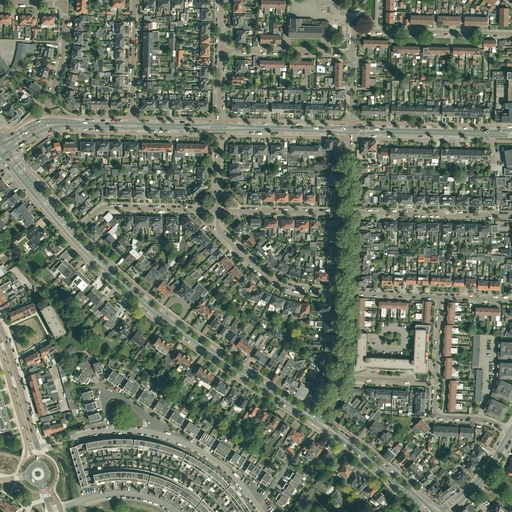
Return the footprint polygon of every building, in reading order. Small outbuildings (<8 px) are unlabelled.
[(493,6),(495,4),(498,0),(497,0),(490,0),(489,3),(491,5),(488,9),(491,11),(491,10),(493,8),(494,6),(493,6)] [(91,21),(91,16),(83,16),(83,18),(83,19),(75,19),(75,20),(75,24),(83,24),(83,21),(91,21)] [(316,21),(312,21),(312,19),(300,19),(290,18),(290,26),(288,26),(288,37),(321,38),(321,34),(328,34),(328,21),(321,21),(316,21)] [(242,20),(233,20),(233,24),(234,24),(234,27),(243,27),(244,27),(244,29),(251,29),(251,27),(247,26),(247,24),(246,24),(246,20),(242,20)] [(14,26),(14,40),(24,40),(24,37),(20,37),(20,31),(18,31),(18,26),(14,26)] [(85,46),(88,46),(88,41),(82,41),(82,38),(73,38),(73,41),(74,41),(74,43),(82,43),(82,46),(85,46)] [(53,48),(45,47),(45,46),(39,45),(39,49),(41,49),(41,52),(53,54),(54,49),(53,49),(53,48)] [(81,56),(81,52),(73,51),(72,58),(81,59),(81,60),(83,61),(86,61),(89,61),(89,60),(87,58),(86,57),(82,57),(82,56),(81,56)] [(49,68),(42,66),(43,62),(37,60),(35,66),(37,67),(37,70),(48,74),(49,69),(49,68)] [(81,68),(78,67),(70,65),(69,71),(75,72),(80,73),(79,75),(82,76),(88,77),(89,74),(83,73),(83,72),(80,72),(81,71),(80,71),(81,68)] [(12,66),(10,68),(6,72),(7,74),(10,77),(16,71),(17,68),(12,66)] [(46,78),(48,74),(37,70),(36,73),(33,72),(32,74),(29,73),(28,76),(31,78),(37,80),(38,76),(45,79),(45,78),(46,78)] [(79,75),(79,76),(68,73),(68,76),(67,75),(66,78),(67,78),(67,79),(75,81),(76,78),(85,80),(85,78),(82,77),(82,76),(79,75)] [(9,78),(10,77),(7,74),(0,78),(0,84),(0,85),(4,82),(9,78)] [(511,86),(511,78),(497,79),(497,87),(511,86)] [(74,85),(75,81),(67,79),(65,84),(67,85),(67,86),(77,89),(78,87),(74,85)] [(37,94),(40,88),(38,87),(39,85),(34,82),(33,84),(27,81),(26,83),(29,85),(28,88),(37,94)] [(511,86),(497,87),(496,102),(502,102),(511,102),(511,86)] [(29,94),(26,92),(20,87),(19,89),(23,93),(21,95),(22,96),(19,100),(23,102),(22,103),(27,107),(28,106),(29,107),(31,104),(30,104),(33,100),(28,96),(29,94)] [(68,102),(73,98),(72,96),(72,95),(73,91),(67,90),(66,93),(64,95),(66,99),(68,102)] [(100,101),(100,96),(100,92),(97,92),(97,96),(97,101),(91,101),(91,108),(100,108),(100,101)] [(87,98),(86,98),(86,93),(83,93),(83,98),(82,98),(82,99),(83,99),(83,106),(86,106),(86,108),(91,108),(91,101),(91,98),(87,98)] [(108,103),(108,95),(105,95),(105,100),(104,100),(104,101),(100,101),(100,108),(100,109),(103,109),(103,108),(108,108),(108,103)] [(311,101),(306,101),(306,96),(303,96),(303,99),(303,104),(305,104),(305,113),(306,113),(306,114),(309,114),(309,113),(311,113),(311,104),(311,101)] [(266,100),(266,103),(263,103),(264,97),(261,97),(260,103),(261,103),(261,112),(263,112),(263,113),(266,113),(266,112),(267,112),(267,106),(269,106),(269,100),(266,100)] [(76,106),(80,106),(80,99),(75,99),(75,100),(73,98),(68,102),(70,105),(71,104),(74,108),(76,106)] [(277,112),(277,104),(272,104),(272,100),(269,100),(269,106),(271,106),(271,112),(272,112),(272,113),(275,113),(275,112),(277,112)] [(511,102),(502,102),(502,104),(502,121),(504,121),(504,122),(511,122),(511,102)] [(7,116),(15,111),(12,108),(15,106),(13,104),(4,111),(6,113),(5,113),(7,116)] [(386,114),(386,112),(390,112),(390,105),(386,104),(386,106),(380,106),(380,114),(382,114),(382,115),(385,115),(385,114),(386,114)] [(18,117),(21,114),(21,113),(18,108),(15,111),(7,116),(11,122),(13,120),(14,120),(18,117)] [(326,160),(326,155),(326,152),(326,149),(332,149),(332,140),(326,140),(326,144),(325,144),(325,149),(324,149),(324,160),(326,160)] [(88,142),(85,142),(85,141),(84,141),(83,141),(82,141),(82,142),(81,142),(81,151),(78,151),(78,156),(81,156),(81,157),(84,157),(84,151),(87,151),(88,142)] [(377,141),(369,141),(369,156),(368,158),(373,158),(374,155),(375,153),(374,153),(374,152),(377,152),(377,141)] [(57,153),(58,156),(62,155),(59,142),(53,143),(55,149),(56,148),(56,150),(57,153)] [(175,157),(183,157),(183,152),(183,144),(183,143),(180,143),(180,144),(177,144),(177,147),(175,147),(175,157)] [(230,149),(231,149),(230,154),(234,154),(234,160),(233,160),(233,164),(238,164),(238,154),(237,154),(237,145),(233,145),(230,145),(230,149)] [(277,155),(278,146),(274,145),(274,146),(271,146),(271,153),(268,153),(268,162),(270,162),(270,160),(274,160),(274,158),(277,158),(277,155)] [(320,146),(320,145),(317,145),(317,146),(314,146),(314,147),(314,156),(323,156),(323,152),(320,152),(320,146)] [(287,153),(284,153),(283,153),(283,146),(281,146),(278,146),(277,155),(281,155),(281,161),(284,161),(284,162),(287,162),(287,153)] [(297,161),(297,147),(294,147),(294,146),(291,146),(291,147),(291,152),(288,152),(288,160),(291,160),(291,157),(294,157),(294,162),(297,162),(297,161)] [(44,152),(44,153),(41,150),(37,153),(37,152),(34,155),(34,156),(34,157),(35,158),(36,159),(36,158),(38,161),(39,160),(46,154),(44,152)] [(47,157),(47,156),(46,154),(39,160),(39,161),(38,162),(40,165),(41,163),(42,164),(48,159),(47,157)] [(49,173),(53,170),(55,168),(53,165),(56,162),(54,160),(44,168),(47,171),(47,172),(47,173),(48,173),(49,173)] [(373,168),(373,167),(378,167),(378,165),(368,164),(368,161),(365,161),(362,161),(362,164),(362,165),(361,165),(361,172),(368,172),(368,168),(373,168)] [(314,170),(314,173),(316,173),(317,173),(320,169),(323,165),(324,164),(314,164),(314,165),(314,170)] [(57,183),(61,180),(64,178),(61,175),(64,172),(62,170),(52,177),(55,181),(54,181),(56,183),(57,183)] [(62,191),(69,185),(67,182),(71,178),(69,176),(64,181),(59,185),(60,187),(59,188),(62,191)] [(76,184),(74,185),(72,182),(69,185),(62,191),(64,194),(65,193),(67,195),(72,190),(72,191),(78,186),(76,184)] [(201,189),(204,186),(203,185),(203,182),(196,182),(196,185),(193,185),(192,186),(194,188),(199,192),(201,190),(201,189)] [(240,183),(233,183),(233,186),(232,187),(234,190),(236,193),(241,189),(240,187),(240,186),(240,183)] [(0,193),(2,196),(5,194),(10,190),(6,184),(0,189),(2,190),(0,191),(0,193)] [(325,195),(330,195),(339,196),(339,190),(335,190),(335,189),(329,189),(329,186),(325,186),(325,195)] [(72,202),(79,196),(77,193),(80,190),(79,188),(73,192),(74,192),(69,197),(70,199),(69,199),(72,202)] [(196,194),(199,192),(194,188),(192,190),(192,189),(189,189),(188,196),(192,196),(193,197),(195,194),(196,194)] [(242,198),(243,197),(246,197),(246,189),(243,189),(242,190),(241,189),(236,193),(239,195),(240,195),(242,198)] [(0,204),(2,203),(3,205),(9,201),(11,205),(20,199),(20,198),(19,196),(18,196),(16,193),(11,196),(10,194),(0,201),(0,204)] [(79,196),(72,202),(75,205),(75,204),(76,206),(82,202),(88,197),(86,195),(84,196),(82,194),(79,196)] [(91,206),(87,201),(86,200),(84,202),(85,203),(78,208),(80,210),(80,211),(83,214),(86,211),(85,211),(88,208),(88,209),(91,206)] [(33,221),(32,219),(34,217),(26,208),(27,207),(23,203),(10,213),(15,219),(21,214),(27,221),(26,221),(25,223),(25,224),(27,227),(33,221)] [(132,224),(132,222),(132,217),(132,216),(128,216),(126,216),(125,225),(124,225),(122,227),(126,231),(128,228),(128,224),(132,224)] [(138,229),(138,227),(142,227),(142,225),(142,216),(139,216),(139,217),(136,217),(136,222),(136,226),(136,227),(134,227),(133,231),(133,234),(136,234),(136,232),(138,232),(138,229)] [(189,225),(192,221),(190,219),(188,219),(188,218),(183,218),(183,221),(182,221),(182,225),(186,225),(186,227),(185,228),(185,232),(185,233),(185,231),(187,229),(188,227),(189,225)] [(260,221),(260,219),(250,219),(250,220),(245,220),(249,230),(253,230),(253,226),(260,226),(260,224),(260,221)] [(247,233),(249,230),(245,220),(242,223),(241,222),(234,229),(236,230),(235,231),(237,233),(238,232),(239,234),(244,229),(247,233)] [(193,232),(198,227),(192,221),(189,225),(188,227),(187,229),(185,231),(185,233),(186,233),(190,230),(193,232)] [(35,225),(26,233),(27,233),(30,237),(28,238),(32,243),(29,245),(33,250),(38,246),(40,244),(45,240),(46,240),(44,238),(48,235),(47,234),(47,233),(47,232),(46,231),(45,230),(44,230),(44,229),(40,232),(38,231),(39,231),(35,225)] [(101,225),(99,227),(96,225),(95,226),(94,226),(88,232),(87,233),(89,235),(92,232),(95,234),(103,227),(101,225)] [(117,237),(115,234),(113,232),(117,227),(117,226),(115,225),(113,227),(108,232),(109,231),(111,233),(104,240),(109,245),(117,237)] [(104,228),(103,227),(95,234),(92,232),(89,235),(94,241),(104,231),(103,230),(104,228)] [(328,229),(321,229),(318,228),(317,233),(321,233),(321,232),(324,232),(324,231),(326,231),(326,234),(330,234),(330,237),(332,237),(338,237),(338,231),(328,230),(328,229)] [(200,242),(206,235),(203,233),(201,231),(190,242),(192,244),(195,241),(197,244),(200,242)] [(199,248),(201,250),(210,241),(208,239),(209,238),(206,235),(200,242),(202,244),(199,248)] [(121,242),(119,243),(118,245),(115,248),(121,255),(124,251),(126,249),(129,246),(125,241),(127,239),(124,236),(119,240),(121,242)] [(251,246),(255,243),(255,242),(252,239),(253,239),(250,236),(246,241),(251,246)] [(262,248),(259,245),(266,238),(263,237),(261,239),(257,243),(258,244),(253,248),(255,250),(254,250),(257,253),(262,248)] [(57,249),(52,242),(45,248),(48,252),(50,250),(52,253),(53,253),(55,255),(60,250),(59,248),(57,249)] [(210,253),(213,251),(217,247),(216,247),(216,246),(215,244),(214,245),(212,243),(202,252),(204,254),(208,251),(210,253)] [(138,259),(142,255),(143,253),(140,251),(138,254),(133,250),(136,247),(134,245),(130,249),(128,251),(130,253),(125,258),(130,263),(134,259),(136,261),(138,259)] [(264,256),(272,247),(270,245),(267,248),(264,245),(262,248),(257,253),(259,256),(259,255),(261,257),(263,255),(264,256)] [(275,254),(272,251),(274,249),(272,247),(264,256),(265,257),(264,259),(266,260),(265,261),(268,263),(275,255),(275,254)] [(217,259),(219,257),(222,254),(222,253),(223,253),(221,251),(220,251),(219,250),(215,253),(213,255),(213,254),(209,258),(211,260),(213,258),(215,260),(217,259)] [(287,259),(286,259),(288,255),(286,254),(282,263),(279,261),(275,268),(278,270),(278,269),(281,270),(287,259)] [(149,261),(145,265),(141,261),(145,258),(142,255),(138,259),(136,261),(138,262),(133,267),(140,272),(143,268),(146,271),(152,264),(149,261)] [(281,255),(279,257),(275,255),(268,263),(271,265),(273,266),(277,261),(279,261),(282,256),(281,255)] [(216,272),(229,260),(227,259),(228,258),(226,256),(225,256),(224,256),(217,263),(219,265),(217,267),(217,268),(214,270),(216,272)] [(285,274),(287,269),(289,266),(286,265),(289,260),(287,259),(281,270),(283,272),(282,272),(285,274)] [(293,276),(298,261),(298,260),(296,259),(293,268),(290,267),(288,275),(291,276),(291,275),(293,276)] [(61,273),(70,264),(65,260),(61,263),(58,261),(50,270),(54,273),(57,269),(61,273)] [(223,274),(227,270),(229,268),(233,264),(232,264),(233,263),(231,261),(230,262),(229,260),(216,272),(218,274),(221,271),(223,274)] [(65,284),(74,274),(72,272),(74,269),(70,264),(61,273),(59,276),(63,280),(62,281),(65,284)] [(148,279),(151,282),(156,277),(160,280),(160,279),(167,271),(168,270),(168,266),(166,264),(163,267),(164,269),(160,274),(158,272),(158,271),(153,267),(144,277),(147,280),(148,279)] [(504,265),(503,275),(510,275),(510,283),(511,283),(511,271),(511,265),(504,264),(504,265)] [(225,283),(238,270),(236,268),(237,268),(235,266),(234,266),(228,272),(230,274),(223,281),(225,283)] [(188,273),(191,275),(196,270),(194,267),(188,273)] [(196,270),(191,275),(194,278),(196,277),(198,280),(202,276),(196,270)] [(236,280),(239,278),(242,274),(242,273),(240,271),(240,272),(238,270),(225,283),(223,284),(225,286),(230,281),(234,278),(236,280)] [(162,292),(167,285),(165,283),(167,280),(166,279),(167,278),(165,276),(169,272),(167,271),(160,279),(163,281),(157,288),(162,292)] [(77,286),(85,277),(80,272),(77,276),(74,274),(65,284),(69,287),(73,282),(77,286)] [(243,286),(245,283),(248,280),(248,279),(246,277),(243,275),(237,282),(234,285),(236,286),(238,284),(239,284),(240,283),(243,286)] [(368,278),(370,279),(370,280),(378,280),(377,282),(381,282),(381,280),(381,276),(379,276),(373,276),(371,276),(367,275),(367,277),(359,276),(359,278),(358,278),(358,279),(357,279),(357,282),(358,282),(358,283),(362,283),(362,284),(366,284),(366,283),(367,280),(368,280),(368,278)] [(80,297),(89,288),(87,285),(90,282),(85,277),(77,286),(81,290),(77,294),(80,297)] [(0,290),(8,285),(11,283),(10,281),(0,286),(0,290)] [(249,291),(251,289),(255,285),(254,284),(255,284),(252,282),(249,281),(245,286),(243,289),(242,288),(240,292),(243,295),(247,290),(249,291)] [(0,297),(4,295),(2,292),(9,287),(11,283),(8,285),(0,290),(0,297)] [(170,287),(167,285),(162,292),(167,295),(170,292),(172,288),(175,291),(179,287),(174,283),(173,285),(172,284),(170,287)] [(184,283),(180,289),(177,293),(177,294),(177,295),(179,296),(180,296),(180,295),(183,298),(182,298),(182,299),(184,300),(185,300),(186,300),(188,297),(192,293),(193,291),(194,290),(184,283)] [(91,301),(99,292),(94,287),(91,290),(89,288),(80,297),(83,301),(87,297),(91,301)] [(258,299),(261,295),(263,291),(262,290),(262,289),(260,287),(259,288),(258,290),(256,289),(252,297),(252,296),(250,299),(252,300),(254,298),(254,299),(256,297),(258,299)] [(201,313),(206,307),(207,305),(204,303),(206,300),(204,298),(209,290),(207,288),(201,297),(202,298),(195,309),(194,309),(194,310),(194,311),(195,311),(195,312),(196,312),(197,312),(198,312),(198,311),(201,313)] [(267,302),(268,299),(271,294),(270,294),(268,292),(267,293),(265,291),(262,297),(261,296),(257,304),(259,306),(262,301),(263,301),(263,300),(267,302)] [(94,312),(103,303),(100,300),(104,296),(99,292),(91,301),(95,304),(90,309),(94,312)] [(274,310),(279,298),(276,297),(276,296),(274,295),(274,296),(273,296),(270,303),(273,305),(273,306),(272,309),(274,310)] [(216,311),(217,309),(223,300),(220,298),(215,307),(209,303),(207,305),(206,307),(201,313),(204,315),(204,316),(204,317),(204,318),(205,319),(206,319),(207,319),(208,318),(214,310),(216,311)] [(279,298),(274,310),(276,311),(277,307),(277,308),(278,306),(281,308),(284,300),(284,299),(282,298),(281,299),(279,298)] [(25,303),(26,305),(29,312),(36,310),(34,306),(35,305),(33,300),(25,303)] [(291,314),(292,311),(294,301),(290,300),(290,301),(287,301),(286,305),(285,311),(283,310),(282,313),(287,314),(287,313),(291,314)] [(298,314),(300,309),(301,304),(298,303),(298,302),(294,301),(292,311),(296,312),(295,316),(299,317),(300,317),(300,313),(300,315),(298,314)] [(105,315),(113,307),(108,302),(105,305),(103,303),(94,312),(97,316),(101,312),(105,315)] [(328,312),(328,311),(328,309),(331,308),(331,305),(329,304),(319,303),(319,302),(315,302),(315,311),(328,312)] [(308,313),(309,309),(309,304),(308,304),(308,303),(305,303),(305,304),(302,304),(302,309),(301,309),(301,313),(300,313),(300,317),(304,318),(304,312),(308,313)] [(48,323),(58,318),(50,304),(40,309),(48,323)] [(26,305),(20,308),(24,315),(29,312),(26,305)] [(116,323),(113,321),(117,318),(114,315),(118,311),(113,307),(105,315),(109,319),(105,324),(105,325),(105,326),(105,327),(107,327),(108,327),(108,326),(111,329),(116,323)] [(242,307),(239,311),(246,316),(249,312),(242,307)] [(18,318),(24,315),(20,308),(15,310),(18,318)] [(215,329),(218,325),(220,321),(217,319),(219,316),(221,312),(217,309),(216,311),(213,315),(215,316),(209,325),(215,329)] [(511,309),(510,309),(510,313),(505,312),(505,309),(503,309),(502,315),(507,316),(506,319),(511,318),(511,309)] [(12,320),(18,318),(15,310),(9,313),(12,320)] [(334,315),(329,314),(326,314),(320,313),(320,315),(320,317),(326,317),(326,321),(329,321),(334,322),(334,321),(335,320),(335,318),(334,318),(334,315)] [(258,324),(261,319),(258,317),(251,314),(249,318),(258,324)] [(227,315),(221,324),(224,326),(230,317),(227,315)] [(58,318),(48,323),(55,338),(65,332),(58,318)] [(232,342),(237,335),(239,333),(234,330),(237,326),(235,325),(239,320),(236,318),(230,327),(229,328),(232,330),(231,331),(230,331),(226,337),(228,338),(228,339),(232,342)] [(130,327),(126,324),(126,323),(126,322),(125,321),(124,321),(124,322),(123,322),(123,321),(117,330),(114,328),(111,332),(110,330),(106,335),(109,338),(112,334),(114,334),(116,331),(121,335),(120,336),(121,337),(122,338),(123,338),(124,338),(124,337),(126,335),(129,331),(127,330),(130,327)] [(325,322),(316,321),(313,321),(313,325),(316,325),(316,327),(324,327),(324,331),(333,332),(333,331),(334,331),(334,329),(334,328),(334,324),(325,324),(325,322)] [(356,335),(354,372),(366,369),(366,366),(370,366),(370,369),(409,371),(409,368),(414,369),(414,372),(427,372),(429,325),(416,324),(414,359),(367,357),(368,336),(368,333),(356,332),(356,335)] [(229,328),(230,327),(228,326),(226,328),(223,326),(219,333),(219,334),(220,335),(221,335),(224,337),(229,328)] [(141,345),(145,339),(140,335),(141,334),(137,331),(130,340),(133,343),(134,341),(141,345)] [(242,350),(247,342),(244,340),(245,339),(244,338),(247,334),(242,331),(239,336),(241,337),(236,345),(239,347),(238,347),(242,350)] [(333,334),(328,334),(327,334),(327,333),(320,333),(319,340),(319,342),(326,342),(326,340),(333,341),(333,340),(334,340),(334,337),(333,337),(333,334)] [(253,346),(256,347),(262,339),(263,336),(261,334),(256,342),(250,338),(247,342),(242,350),(245,352),(246,351),(248,353),(253,346)] [(159,350),(165,341),(161,338),(159,337),(155,342),(153,342),(153,343),(150,340),(145,346),(149,349),(152,345),(159,350)] [(258,360),(263,354),(259,351),(261,349),(259,347),(264,340),(262,339),(256,347),(255,349),(257,350),(253,356),(258,360)] [(167,351),(171,346),(169,344),(165,341),(159,350),(167,355),(164,360),(166,361),(171,355),(167,352),(167,351)] [(333,343),(319,343),(319,342),(313,342),(313,346),(313,347),(318,347),(319,346),(322,346),(322,350),(329,350),(333,350),(333,349),(333,346),(333,343)] [(499,359),(505,360),(505,357),(511,357),(511,342),(502,342),(502,348),(501,348),(500,348),(500,349),(500,350),(501,350),(501,351),(501,357),(499,356),(499,359)] [(53,355),(51,352),(57,349),(55,345),(53,347),(51,343),(45,346),(54,364),(56,363),(52,356),(53,355)] [(70,355),(75,350),(71,345),(65,350),(70,355)] [(52,366),(54,364),(45,346),(39,349),(43,356),(46,355),(48,358),(49,358),(50,361),(52,366)] [(268,357),(270,359),(277,349),(275,347),(272,350),(273,350),(272,351),(270,355),(268,353),(266,356),(263,354),(258,360),(260,362),(263,364),(268,357)] [(272,369),(277,363),(278,361),(280,363),(287,351),(284,348),(277,359),(272,357),(266,366),(270,368),(272,369)] [(180,364),(186,355),(182,352),(181,353),(179,351),(176,357),(175,357),(174,357),(171,355),(166,361),(168,363),(171,359),(180,364)] [(39,368),(36,361),(40,359),(36,352),(30,355),(37,369),(39,368)] [(32,372),(36,370),(37,369),(30,355),(24,358),(28,365),(31,363),(33,367),(29,370),(30,373),(32,372)] [(188,366),(188,365),(192,360),(190,359),(190,358),(186,355),(180,364),(188,370),(185,375),(187,376),(192,370),(188,367),(188,366)] [(295,362),(294,360),(291,356),(282,371),(280,370),(277,375),(275,373),(270,380),(280,386),(295,362)] [(323,359),(317,358),(313,357),(312,359),(319,361),(323,362),(322,365),(324,365),(330,367),(330,366),(331,366),(331,363),(331,360),(323,359)] [(511,362),(505,363),(505,360),(499,359),(499,362),(501,363),(500,369),(499,369),(499,370),(499,371),(500,371),(500,377),(511,378),(511,362)] [(84,364),(86,366),(91,373),(94,371),(95,371),(96,374),(102,372),(101,369),(103,368),(102,365),(100,365),(99,362),(93,364),(90,365),(87,361),(84,364)] [(327,374),(329,371),(324,369),(325,369),(323,368),(324,367),(316,365),(316,366),(318,373),(320,372),(322,373),(321,376),(322,377),(322,378),(326,379),(327,376),(327,374)] [(88,376),(91,373),(86,366),(82,369),(83,370),(81,373),(77,378),(80,380),(80,381),(83,383),(83,382),(86,384),(90,378),(87,377),(88,376)] [(199,382),(207,370),(202,367),(200,366),(197,371),(196,371),(195,372),(192,370),(187,376),(190,378),(193,374),(197,376),(195,379),(199,382)] [(112,383),(118,374),(113,370),(109,367),(106,375),(108,376),(107,379),(112,383)] [(205,382),(211,386),(213,384),(209,381),(209,380),(213,374),(211,373),(207,370),(199,382),(203,384),(205,382)] [(29,381),(38,379),(36,373),(28,375),(29,381)] [(121,385),(126,378),(123,376),(123,377),(118,374),(112,383),(117,386),(119,383),(121,385)] [(287,390),(293,380),(288,376),(285,380),(281,387),(287,390)] [(128,380),(126,378),(121,385),(124,387),(122,389),(127,393),(133,384),(135,381),(135,380),(130,377),(128,380)] [(218,379),(215,377),(212,382),(214,384),(211,389),(215,392),(216,390),(218,392),(224,383),(221,381),(221,380),(219,379),(218,379)] [(31,387),(37,385),(40,384),(38,379),(29,381),(31,387)] [(292,393),(294,389),(298,383),(293,380),(287,390),(292,393)] [(492,395),(498,398),(499,395),(510,400),(511,396),(511,384),(501,380),(498,385),(497,385),(497,386),(496,387),(497,387),(497,388),(495,393),(493,392),(492,395)] [(141,388),(138,386),(140,385),(135,381),(133,384),(127,393),(132,396),(134,393),(137,395),(141,388)] [(221,394),(224,396),(230,387),(229,386),(229,385),(227,384),(226,384),(224,383),(218,392),(216,394),(214,397),(217,399),(220,398),(219,396),(221,394)] [(298,397),(305,385),(301,383),(299,385),(298,385),(293,394),(298,397)] [(306,392),(308,391),(308,390),(308,389),(306,388),(307,387),(305,385),(298,397),(302,399),(307,392),(306,392)] [(174,392),(166,387),(164,390),(171,395),(174,392)] [(88,388),(80,390),(81,393),(82,393),(83,399),(87,398),(87,399),(91,398),(90,397),(94,396),(92,390),(89,391),(88,388)] [(145,388),(144,390),(141,388),(137,395),(139,397),(137,399),(142,403),(148,394),(150,391),(145,388)] [(374,389),(370,389),(371,388),(368,388),(368,389),(365,389),(365,393),(367,393),(367,395),(371,395),(370,401),(374,401),(374,389)] [(231,402),(232,402),(230,406),(232,407),(235,403),(233,402),(238,393),(232,389),(227,396),(225,395),(220,403),(222,404),(224,401),(225,401),(228,402),(229,402),(230,401),(231,402)] [(34,398),(41,397),(40,393),(42,393),(41,390),(39,391),(33,393),(34,398)] [(186,396),(178,391),(175,395),(183,400),(186,396)] [(313,396),(312,396),(311,395),(312,393),(309,391),(308,393),(307,393),(303,400),(308,403),(313,396)] [(313,406),(315,402),(317,399),(319,396),(314,393),(312,396),(313,396),(308,403),(313,406)] [(152,405),(157,398),(154,397),(153,397),(148,394),(142,403),(148,406),(149,404),(152,405)] [(496,400),(498,398),(492,395),(490,398),(492,399),(490,404),(489,404),(488,404),(488,405),(488,406),(488,407),(489,407),(486,412),(502,419),(508,406),(496,400)] [(245,410),(242,408),(247,400),(246,400),(247,399),(245,398),(244,398),(241,397),(237,404),(235,403),(232,407),(228,413),(230,414),(231,413),(232,414),(234,410),(233,409),(234,408),(236,410),(237,407),(241,409),(239,412),(242,413),(245,410)] [(158,413),(164,404),(159,401),(159,400),(157,398),(152,405),(154,407),(153,410),(158,413)] [(341,410),(346,414),(351,407),(352,405),(349,403),(351,400),(347,398),(344,403),(345,403),(341,410)] [(91,399),(83,401),(84,405),(85,404),(87,410),(90,409),(91,410),(94,409),(94,408),(97,407),(95,401),(92,402),(91,399)] [(356,411),(354,409),(359,402),(356,400),(352,405),(351,407),(346,414),(352,418),(356,411)] [(357,421),(362,414),(365,409),(369,404),(367,403),(363,409),(361,411),(360,411),(359,413),(356,411),(352,418),(357,421)] [(50,413),(61,410),(59,404),(57,405),(57,408),(53,409),(53,410),(49,411),(50,413)] [(167,415),(172,409),(169,407),(168,408),(164,404),(158,413),(163,417),(165,414),(167,415)] [(253,415),(253,416),(255,417),(259,411),(257,410),(258,408),(258,407),(257,407),(256,406),(255,406),(252,404),(249,409),(248,408),(246,411),(242,416),(245,418),(248,412),(250,413),(248,416),(252,418),(253,415)] [(39,416),(48,413),(46,407),(44,408),(38,410),(39,416)] [(173,423),(181,412),(176,409),(174,410),(172,409),(167,415),(170,417),(168,420),(173,423)] [(94,410),(86,413),(87,416),(88,415),(90,421),(94,420),(94,421),(97,420),(97,419),(100,418),(98,412),(95,413),(94,410)] [(261,428),(261,427),(265,421),(267,418),(266,417),(268,414),(266,412),(265,411),(264,410),(263,410),(262,410),(257,420),(259,421),(260,420),(262,421),(258,427),(257,426),(255,429),(260,432),(262,429),(261,428)] [(375,426),(376,425),(384,414),(380,411),(379,410),(373,416),(377,419),(368,429),(375,435),(377,432),(379,430),(380,429),(375,426)] [(183,426),(187,419),(185,417),(186,415),(181,412),(173,423),(178,427),(180,424),(183,426)] [(56,424),(58,430),(64,429),(63,424),(65,423),(65,421),(68,420),(66,413),(63,414),(64,418),(60,419),(61,422),(56,424)] [(7,414),(0,415),(0,428),(1,432),(12,429),(10,422),(9,420),(7,414)] [(366,415),(365,416),(362,414),(357,421),(362,425),(367,418),(370,420),(372,418),(367,415),(366,415)] [(50,425),(49,420),(48,416),(46,417),(46,416),(40,418),(41,422),(46,421),(47,427),(45,427),(47,434),(52,432),(50,425)] [(268,424),(266,427),(273,431),(274,428),(279,421),(278,420),(278,419),(276,418),(276,419),(274,417),(271,422),(269,421),(268,424)] [(188,434),(194,425),(189,421),(190,421),(187,419),(183,426),(185,427),(183,430),(188,434)] [(420,429),(426,424),(424,422),(425,421),(423,419),(422,420),(422,419),(411,429),(415,434),(420,429)] [(279,431),(281,432),(284,434),(289,427),(288,426),(289,426),(287,425),(286,424),(286,425),(283,423),(280,428),(279,427),(277,430),(276,429),(274,432),(277,434),(279,431)] [(424,434),(426,432),(430,428),(430,427),(426,423),(426,424),(420,429),(415,434),(417,435),(420,433),(420,434),(422,432),(424,434)] [(198,436),(202,429),(200,427),(199,428),(194,425),(188,434),(194,437),(195,434),(198,436)] [(204,444),(210,435),(205,432),(205,431),(202,429),(198,436),(200,438),(199,440),(204,444)] [(294,439),(298,432),(292,429),(287,438),(290,440),(288,442),(291,444),(291,443),(294,439)] [(494,436),(489,433),(488,433),(489,432),(485,429),(483,433),(485,434),(484,436),(491,441),(494,436)] [(385,433),(384,433),(380,438),(386,443),(390,437),(391,438),(393,435),(388,430),(385,433)] [(298,444),(299,442),(303,436),(298,432),(294,439),(291,443),(293,444),(294,442),(298,444)] [(213,446),(218,439),(215,437),(214,438),(210,435),(204,444),(209,447),(211,444),(213,446)] [(488,446),(491,441),(484,436),(482,439),(480,438),(477,442),(481,445),(483,443),(488,446)] [(219,454),(227,443),(221,439),(220,441),(218,439),(213,446),(216,448),(214,451),(219,454)] [(308,458),(317,444),(316,443),(315,443),(312,441),(306,448),(307,448),(305,451),(308,452),(305,456),(308,458)] [(228,456),(233,449),(230,448),(232,446),(227,443),(219,454),(224,457),(226,455),(228,456)] [(390,462),(396,455),(403,447),(399,443),(392,451),(389,448),(382,456),(390,462)] [(485,450),(481,448),(479,447),(477,449),(473,447),(474,446),(472,443),(466,446),(470,449),(482,455),(483,454),(484,454),(485,452),(485,451),(485,450)] [(71,454),(78,452),(77,448),(81,447),(80,444),(69,447),(71,454)] [(317,444),(308,458),(310,460),(313,456),(316,458),(317,456),(322,448),(319,446),(319,445),(317,444)] [(421,465),(417,462),(419,459),(419,458),(426,449),(423,446),(418,452),(411,459),(416,463),(415,464),(413,463),(407,469),(410,471),(410,472),(412,474),(421,465)] [(176,458),(180,450),(175,448),(172,457),(176,458)] [(412,455),(408,452),(409,451),(406,448),(400,454),(402,456),(398,460),(400,462),(400,463),(402,465),(402,464),(403,465),(409,458),(411,459),(418,452),(416,450),(412,455)] [(234,464),(240,455),(235,452),(236,451),(233,449),(228,456),(231,458),(229,461),(234,464)] [(283,451),(279,449),(276,453),(277,453),(276,455),(281,459),(282,458),(283,459),(286,455),(282,452),(283,451)] [(482,455),(470,449),(469,451),(474,454),(473,457),(475,458),(479,461),(479,460),(480,460),(482,458),(481,457),(482,455)] [(80,458),(79,455),(86,452),(85,450),(78,452),(71,454),(73,460),(80,458)] [(180,450),(176,458),(181,460),(185,452),(180,450)] [(326,451),(325,450),(320,458),(318,460),(322,463),(324,461),(329,464),(334,457),(329,454),(329,453),(329,452),(328,452),(328,451),(327,451),(326,451)] [(187,463),(191,455),(186,453),(182,461),(187,463)] [(478,463),(472,459),(472,458),(465,454),(464,456),(464,457),(467,459),(466,461),(476,467),(477,465),(476,465),(478,463)] [(191,466),(195,458),(191,455),(187,463),(191,466)] [(244,467),(248,460),(246,458),(245,459),(240,455),(234,464),(239,468),(241,465),(244,467)] [(75,467),(82,465),(81,461),(84,460),(84,457),(80,458),(73,460),(75,467)] [(195,468),(200,461),(195,458),(191,466),(195,468)] [(250,474),(255,466),(251,462),(248,460),(244,467),(246,468),(244,471),(250,474)] [(476,467),(466,461),(465,460),(464,461),(464,460),(463,463),(461,461),(460,463),(465,468),(471,472),(473,470),(476,467)] [(198,473),(199,471),(204,463),(200,461),(195,468),(194,470),(198,473)] [(203,474),(209,466),(204,463),(199,471),(203,474)] [(312,472),(317,466),(313,463),(308,470),(312,472)] [(77,473),(84,471),(83,467),(86,466),(86,464),(82,465),(75,467),(77,473)] [(346,465),(345,464),(343,467),(338,464),(336,466),(335,467),(334,469),(339,473),(340,472),(343,474),(341,477),(345,480),(349,475),(347,474),(351,469),(348,467),(348,466),(347,465),(346,465)] [(426,465),(423,469),(422,468),(423,467),(421,465),(412,474),(414,476),(415,476),(418,478),(424,471),(426,474),(430,470),(430,469),(426,465)] [(207,477),(213,470),(209,466),(203,474),(207,477)] [(259,477),(264,470),(261,468),(260,469),(255,466),(250,474),(255,478),(257,475),(259,477)] [(300,484),(299,483),(298,483),(303,475),(303,474),(305,471),(300,467),(295,474),(292,472),(289,477),(292,479),(290,481),(297,486),(301,489),(303,486),(300,483),(300,484)] [(455,471),(465,480),(469,476),(468,476),(469,476),(465,472),(464,471),(465,469),(463,467),(461,469),(462,470),(460,472),(457,469),(455,471)] [(461,485),(465,480),(455,471),(453,469),(451,471),(457,476),(454,479),(460,484),(461,485)] [(79,480),(86,478),(85,474),(91,472),(90,470),(84,471),(77,473),(79,480)] [(95,483),(97,482),(98,484),(101,484),(100,482),(98,470),(92,471),(95,483)] [(144,470),(141,481),(141,484),(144,484),(144,482),(147,483),(149,471),(144,470)] [(211,480),(217,473),(213,470),(207,477),(211,480)] [(264,470),(259,477),(262,478),(260,481),(265,485),(267,482),(269,483),(273,477),(266,473),(266,472),(264,470)] [(435,476),(432,474),(433,473),(430,470),(426,474),(427,475),(420,481),(421,481),(420,482),(423,484),(425,486),(428,482),(429,483),(432,480),(431,479),(433,478),(436,481),(444,473),(441,471),(438,474),(437,474),(435,476)] [(151,471),(148,483),(150,483),(149,486),(152,486),(156,473),(151,471)] [(156,473),(152,486),(155,487),(156,485),(158,486),(162,475),(156,473)] [(215,483),(221,476),(217,473),(211,480),(215,483)] [(355,474),(347,483),(350,486),(352,484),(358,489),(360,491),(362,489),(363,489),(366,486),(365,485),(368,483),(367,482),(368,481),(365,478),(364,479),(362,477),(361,478),(358,476),(355,474)] [(158,486),(160,487),(159,489),(162,490),(163,488),(167,477),(162,475),(158,486)] [(219,486),(225,480),(221,476),(215,483),(219,486)] [(86,478),(79,480),(81,487),(88,485),(87,481),(90,480),(89,477),(86,478)] [(167,477),(163,488),(162,490),(165,491),(166,489),(167,490),(172,479),(167,477)] [(167,490),(169,491),(168,493),(171,494),(172,492),(178,482),(172,479),(167,490)] [(314,484),(325,493),(329,488),(318,479),(314,484)] [(456,488),(457,487),(450,479),(447,482),(449,484),(445,486),(451,492),(455,489),(456,488)] [(225,480),(219,486),(222,490),(229,484),(225,480)] [(295,489),(297,486),(290,481),(288,484),(286,482),(282,487),(285,489),(284,490),(287,492),(288,491),(292,494),(294,495),(295,494),(296,491),(297,490),(296,489),(295,489)] [(436,496),(441,490),(437,485),(439,483),(437,481),(429,489),(429,490),(430,492),(431,491),(436,496)] [(178,482),(172,492),(171,494),(174,496),(175,494),(177,495),(183,485),(178,482)] [(369,498),(377,489),(371,484),(355,502),(357,504),(366,494),(369,498)] [(178,496),(177,498),(180,499),(187,488),(183,485),(177,495),(178,496)] [(227,495),(233,489),(230,485),(223,491),(227,495)] [(444,498),(451,492),(445,486),(443,488),(445,490),(443,492),(441,490),(436,496),(441,501),(444,498)] [(187,488),(180,499),(182,501),(184,499),(185,500),(192,491),(187,488)] [(230,498),(237,493),(233,489),(227,495),(230,498)] [(345,509),(348,505),(344,502),(344,501),(337,494),(338,493),(339,494),(339,493),(336,490),(330,497),(341,506),(342,507),(345,510),(346,510),(345,509)] [(185,500),(187,502),(185,503),(188,505),(189,504),(197,494),(192,491),(185,500)] [(382,502),(385,499),(383,497),(384,496),(378,491),(370,500),(373,503),(375,500),(379,503),(376,505),(373,506),(375,510),(381,506),(382,509),(385,506),(381,503),(382,501),(382,502)] [(290,497),(283,492),(281,494),(279,493),(275,498),(278,500),(276,502),(282,506),(287,499),(288,499),(290,497)] [(233,502),(240,497),(237,493),(230,498),(233,502)] [(197,494),(189,504),(188,505),(190,507),(192,506),(193,507),(201,498),(197,494)] [(234,507),(243,501),(240,497),(233,502),(231,504),(234,507)] [(194,508),(196,509),(194,511),(195,511),(197,511),(198,511),(207,503),(202,499),(194,508)] [(239,510),(246,505),(243,501),(234,507),(237,511),(239,510)] [(8,511),(15,511),(17,509),(8,503),(4,509),(8,511)] [(207,503),(198,511),(197,511),(205,511),(210,507),(207,503)]
